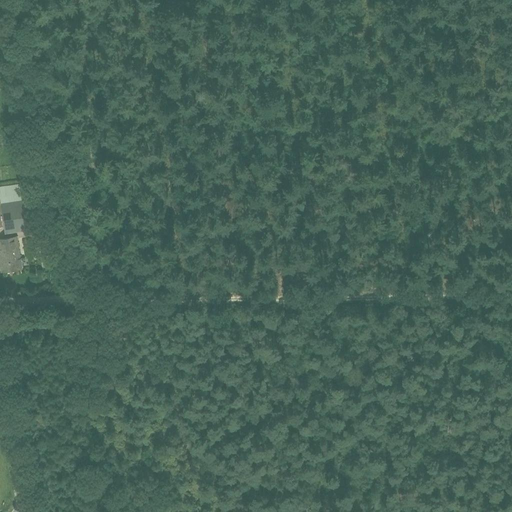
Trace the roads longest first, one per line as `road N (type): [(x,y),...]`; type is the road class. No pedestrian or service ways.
road 1 (track): [(0,302),(511,296)]
road 2 (unclassified): [(23,511),(0,381)]
